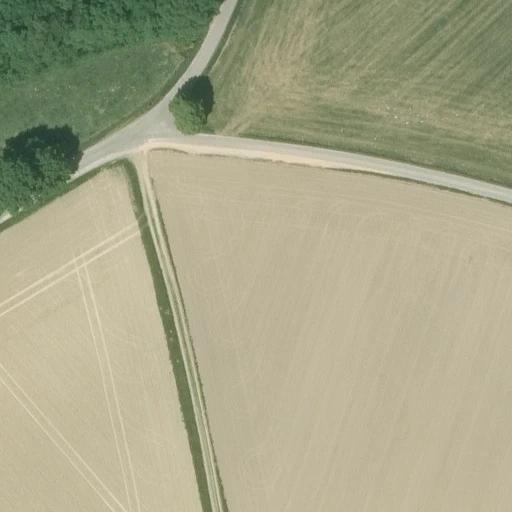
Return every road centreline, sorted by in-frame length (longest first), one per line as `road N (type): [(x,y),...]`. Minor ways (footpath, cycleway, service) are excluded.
road 1 (track): [(218,511),(132,134)]
road 2 (unclassified): [(511,197),(343,159),(132,134)]
road 3 (unclassified): [(230,0),(185,85),(132,134)]
road 4 (unclassified): [(0,213),(132,134)]
